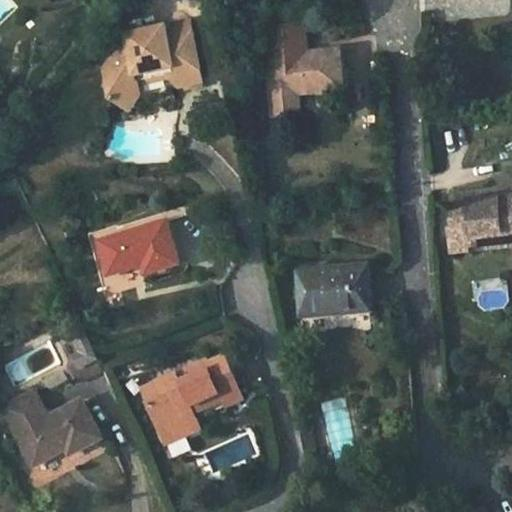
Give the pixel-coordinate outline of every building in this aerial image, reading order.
[(112,96),(124,103),(140,78),(144,92),(179,85),(182,88),(205,83),(191,21),(128,35),(106,68),(112,96)] [(268,57),(307,54),(304,24),(265,28),(268,57)] [(307,54),(268,57),(272,96),(302,93),(346,90),(341,50),(307,54)] [(132,108),(144,92),(140,78),(124,103),(132,108)] [(302,93),(272,96),(274,115),(304,113),(302,93)] [(460,230),(450,231),(452,251),(511,244),(511,176),(497,178),(499,190),(456,195),(460,230)] [(180,264),(167,221),(98,241),(108,275),(144,264),(147,274),(180,264)] [(370,264),(298,269),(302,315),(373,309),(370,264)] [(475,289),(477,311),(511,307),(511,304),(510,286),(475,289)] [(208,362),(157,384),(143,389),(166,444),(188,435),(181,419),(194,413),(224,400),(227,407),(244,400),(226,356),(208,364),(208,362)] [(83,367),(87,377),(103,369),(98,359),(83,367)] [(83,367),(71,373),(77,383),(87,377),(83,367)] [(49,419),(36,392),(23,398),(38,424),(49,419)] [(83,401),(49,419),(38,424),(23,398),(6,407),(36,464),(68,448),(71,455),(102,439),(83,401)] [(201,430),(194,413),(181,419),(188,435),(201,430)]
